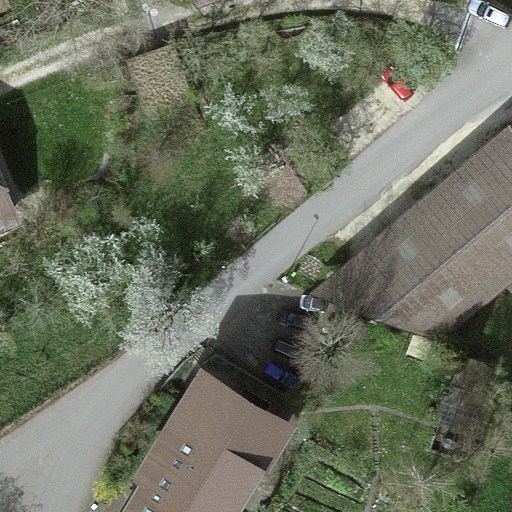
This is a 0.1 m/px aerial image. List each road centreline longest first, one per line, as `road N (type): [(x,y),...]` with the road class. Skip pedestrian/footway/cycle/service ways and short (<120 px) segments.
road 1 (unclassified): [(104,393),(510,55)]
road 2 (residential): [(320,0),(146,32),(0,82)]
road 3 (residential): [(104,393),(56,511)]
road 4 (residential): [(510,55),(457,22),(396,0)]
road 5 (unclassified): [(0,466),(104,393)]
